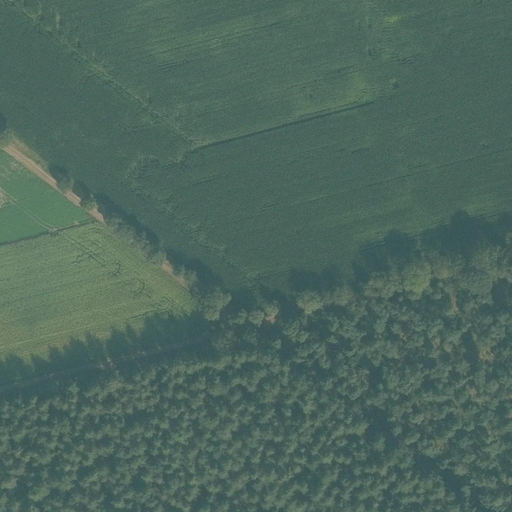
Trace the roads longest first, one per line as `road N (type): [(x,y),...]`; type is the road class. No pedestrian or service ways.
road 1 (track): [(253,324),(200,295),(0,140)]
road 2 (track): [(253,324),(511,258)]
road 3 (track): [(0,389),(253,324)]
